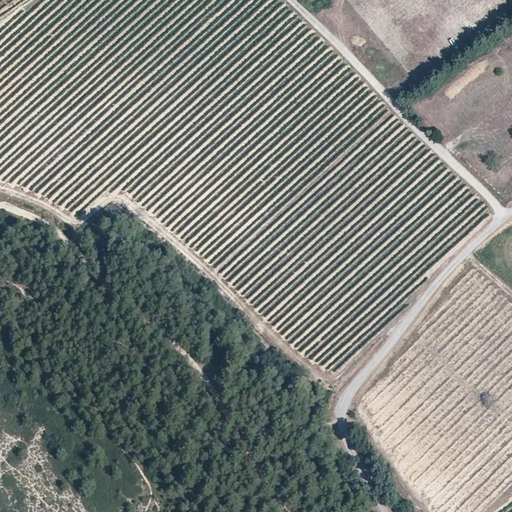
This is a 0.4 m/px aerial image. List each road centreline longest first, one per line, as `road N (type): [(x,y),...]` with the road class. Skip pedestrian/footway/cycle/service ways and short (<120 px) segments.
road 1 (track): [(0,208),(47,224),(109,294),(163,331),(204,378),(261,480),(295,511)]
road 2 (unclassified): [(380,511),(336,431),(334,407),(458,258),(511,214)]
road 3 (track): [(290,0),(506,218)]
